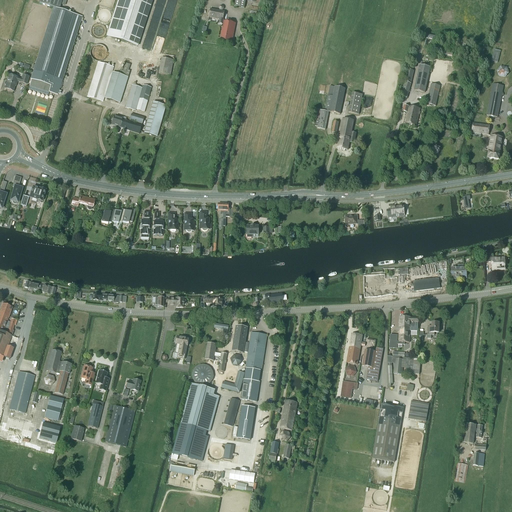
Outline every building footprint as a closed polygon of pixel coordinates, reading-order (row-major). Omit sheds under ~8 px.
[(34,68),(29,84),(50,91),(49,92),(58,95),(83,17),(60,10),(61,5),(65,6),(66,0),(40,0),(40,4),(53,8),(53,11),(40,50),(34,68)] [(117,0),(106,37),(138,47),(152,0),(117,0)] [(244,8),(245,0),(235,0),(234,6),(244,8)] [(210,9),(209,18),(219,20),(219,24),(223,25),(223,21),(224,20),(223,20),(225,12),(222,11),(222,10),(223,10),(223,9),(224,9),(224,8),(223,8),(223,7),(222,6),(221,6),(220,6),(220,7),(219,7),(219,8),(219,9),(219,10),(220,10),(220,11),(210,9)] [(223,25),(220,41),(232,44),(236,24),(223,21),(223,25)] [(170,76),(173,61),(161,58),(158,74),(170,76)] [(102,103),(113,67),(98,63),(87,98),(102,103)] [(130,65),(125,64),(123,71),(120,70),(119,74),(128,77),(130,72),(128,71),(130,65)] [(431,74),(432,71),(429,71),(430,68),(420,66),(414,91),(425,93),(429,73),(431,74)] [(411,83),(414,72),(407,70),(405,82),(411,83)] [(120,104),(128,78),(112,73),(104,100),(120,104)] [(5,82),(5,84),(5,85),(6,86),(5,89),(13,92),(15,86),(14,86),(15,83),(17,84),(17,82),(20,83),(26,85),(29,77),(23,75),(21,79),(9,76),(7,82),(6,82),(5,82)] [(407,98),(411,84),(405,83),(402,97),(407,98)] [(497,118),(503,86),(493,84),(486,116),(497,118)] [(142,88),(132,85),(125,109),(135,111),(136,110),(144,112),(151,88),(143,86),(142,88)] [(436,107),(439,91),(440,87),(431,85),(430,89),(427,105),(436,107)] [(339,115),(344,90),(344,89),(330,86),(324,112),(315,110),(313,121),(316,122),(315,127),(318,127),(317,129),(325,130),(328,112),(339,115)] [(358,115),(362,95),(352,93),(348,113),(358,115)] [(156,137),(166,106),(153,103),(144,134),(156,137)] [(416,127),(420,109),(404,106),(403,112),(407,113),(404,124),(416,127)] [(142,124),(144,118),(131,114),(129,120),(142,124)] [(139,134),(142,125),(114,117),(111,126),(139,134)] [(354,144),(355,141),(356,134),(351,133),(353,121),(343,119),(337,148),(348,150),(349,143),(354,144)] [(473,124),(471,133),(489,136),(490,126),(473,124)] [(499,160),(502,138),(491,136),(488,158),(499,160)] [(19,185),(21,178),(15,176),(13,183),(14,183),(12,188),(14,188),(11,201),(13,202),(13,203),(13,204),(14,204),(15,205),(15,204),(16,204),(17,203),(18,203),(22,189),(18,188),(19,185)] [(33,188),(30,198),(32,199),(31,202),(36,203),(37,201),(42,202),(45,192),(45,191),(44,191),(44,190),(41,189),(41,190),(40,189),(39,190),(33,188)] [(63,200),(65,191),(59,190),(57,198),(63,200)] [(29,197),(23,196),(20,206),(26,208),(29,197)] [(73,198),(71,206),(73,206),(73,207),(76,208),(76,207),(78,207),(79,204),(88,207),(87,208),(88,210),(89,210),(90,211),(91,210),(92,209),(92,208),(93,208),(95,201),(88,199),(87,199),(80,197),(79,200),(73,198)] [(61,214),(65,204),(60,202),(56,212),(61,214)] [(387,211),(388,218),(396,217),(396,215),(399,215),(399,217),(404,216),(404,211),(404,209),(403,207),(395,208),(395,207),(391,208),(391,210),(387,211)] [(112,223),(114,211),(112,210),(111,213),(104,211),(102,220),(101,222),(108,224),(108,223),(111,224),(112,223)] [(122,222),(125,211),(122,210),(121,213),(114,211),(112,223),(118,224),(118,223),(122,224),(122,222)] [(132,213),(125,211),(122,222),(122,223),(128,225),(128,224),(129,224),(129,223),(132,224),(136,211),(132,210),(132,213)] [(150,219),(150,212),(145,212),(144,212),(144,218),(143,218),(143,221),(141,221),(141,225),(140,225),(140,226),(140,227),(139,227),(139,228),(140,229),(140,230),(141,231),(140,238),(149,239),(149,230),(149,227),(149,221),(149,219),(150,219)] [(159,213),(158,213),(155,213),(154,219),(155,219),(155,222),(154,222),(153,235),(157,235),(157,236),(158,236),(158,235),(162,236),(163,230),(163,227),(163,222),(158,222),(158,219),(159,219),(159,213)] [(201,223),(200,223),(199,229),(201,229),(202,230),(203,231),(204,232),(205,232),(206,231),(207,231),(208,230),(209,230),(210,225),(209,225),(209,219),(206,219),(206,214),(201,214),(201,223)] [(177,220),(175,220),(175,215),(169,215),(169,224),(168,224),(168,230),(170,230),(170,231),(171,232),(172,233),(173,233),(175,232),(176,231),(178,231),(178,226),(177,226),(177,220)] [(193,221),(190,221),(191,215),(185,215),(185,224),(184,224),(184,231),(186,231),(186,232),(187,233),(188,233),(189,233),(191,233),(191,232),(192,231),(194,231),(194,226),(193,226),(193,221)] [(345,225),(357,225),(357,217),(345,217),(345,225)] [(255,227),(255,226),(251,226),(251,227),(247,227),(247,235),(247,238),(252,238),(252,235),(259,235),(259,227),(255,227)] [(493,271),(505,270),(504,258),(492,259),(493,271)] [(464,272),(464,268),(455,269),(455,268),(451,269),(452,280),(458,279),(458,280),(466,279),(466,272),(464,272)] [(414,292),(440,289),(439,281),(413,284),(414,292)] [(26,282),(24,288),(28,289),(29,289),(29,290),(36,292),(38,285),(30,283),(30,284),(29,284),(29,283),(26,282)] [(38,285),(36,292),(42,293),(54,296),(56,289),(46,287),(43,286),(38,285)] [(263,296),(263,301),(266,301),(269,301),(270,304),(283,302),(287,301),(286,296),(282,297),(282,294),(269,296),(269,295),(265,295),(265,296),(263,296)] [(107,296),(107,302),(113,302),(112,303),(115,304),(118,304),(119,303),(122,303),(123,297),(107,296)] [(163,307),(164,298),(158,298),(155,298),(155,306),(157,306),(157,307),(163,307)] [(183,301),(183,299),(175,299),(168,299),(168,306),(175,306),(175,307),(183,308),(183,305),(184,305),(185,304),(185,302),(184,301),(183,301)] [(2,304),(0,309),(0,331),(3,333),(7,334),(10,323),(7,322),(12,308),(2,304)] [(399,328),(398,342),(397,342),(397,336),(390,336),(390,349),(397,349),(397,345),(404,345),(404,342),(410,343),(410,331),(418,332),(418,322),(419,322),(419,318),(411,318),(399,317),(399,326),(399,328)] [(10,323),(7,334),(11,336),(12,336),(14,331),(13,330),(16,320),(11,319),(10,323)] [(427,335),(427,339),(431,339),(431,336),(434,336),(434,333),(439,333),(439,323),(432,323),(432,327),(428,327),(428,335),(427,335)] [(217,324),(216,329),(223,330),(223,334),(227,334),(228,331),(229,326),(217,324)] [(247,328),(236,326),(236,327),(235,335),(232,352),(244,354),(247,328)] [(0,331),(0,356),(4,358),(8,346),(12,336),(11,336),(7,334),(3,333),(0,331)] [(244,380),(241,400),(256,403),(260,382),(259,382),(260,371),(261,372),(267,336),(259,334),(251,333),(247,357),(245,369),(246,369),(245,380),(244,380)] [(364,347),(365,344),(361,343),(362,337),(351,335),(347,364),(357,365),(360,346),(364,347)] [(185,339),(185,337),(181,337),(181,338),(177,337),(177,339),(176,339),(175,340),(175,341),(175,342),(176,342),(176,344),(180,345),(177,359),(184,360),(187,346),(188,346),(189,339),(185,339)] [(207,344),(205,360),(214,361),(214,357),(221,358),(219,371),(224,372),(227,354),(221,353),(221,354),(216,353),(215,353),(216,345),(207,344)] [(4,358),(10,360),(14,349),(8,346),(4,358)] [(368,367),(366,380),(377,382),(383,349),(376,348),(375,352),(365,350),(362,366),(368,367)] [(56,374),(62,353),(52,350),(46,371),(56,374)] [(234,355),(230,359),(232,365),(238,366),(241,367),(241,368),(245,369),(247,357),(243,356),(243,357),(240,357),(240,356),(234,355)] [(421,360),(413,359),(404,358),(393,357),(390,357),(387,357),(389,385),(393,385),(392,364),(395,365),(394,374),(401,375),(402,368),(406,368),(405,373),(419,375),(421,360)] [(56,374),(60,375),(55,393),(63,395),(68,374),(69,374),(71,365),(62,363),(59,362),(56,374)] [(203,386),(206,385),(209,384),(212,382),(213,379),(214,375),(213,372),(212,369),(209,367),(206,365),(203,365),(200,365),(197,367),(194,369),(193,372),(192,375),(193,379),(194,382),(197,384),(200,385),(203,386)] [(92,369),(84,366),(81,379),(86,380),(85,385),(91,386),(94,376),(91,375),(92,374),(91,373),(92,369)] [(106,392),(109,381),(106,380),(106,379),(107,373),(99,371),(95,384),(101,385),(99,390),(106,392)] [(239,394),(245,374),(238,372),(234,385),(223,382),(221,389),(239,394)] [(25,414),(35,377),(19,373),(9,410),(25,414)] [(51,387),(55,382),(53,377),(48,375),(43,379),(45,385),(51,387)] [(138,392),(141,382),(133,380),(132,384),(131,384),(131,383),(128,382),(126,388),(131,389),(131,390),(138,392)] [(343,382),(340,397),(351,398),(352,390),(353,384),(343,382)] [(191,384),(172,454),(196,461),(204,430),(208,431),(219,392),(191,384)] [(50,396),(44,418),(57,421),(63,400),(50,396)] [(232,400),(225,425),(231,427),(238,402),(232,400)] [(293,431),(293,430),(292,430),(297,404),(285,401),(280,429),(293,431)] [(411,401),(408,419),(426,422),(429,405),(411,401)] [(93,405),(87,427),(97,429),(103,407),(93,405)] [(125,448),(135,412),(110,405),(108,412),(112,413),(105,442),(125,448)] [(379,419),(378,423),(372,459),(394,463),(401,422),(403,408),(381,405),(379,419)] [(242,406),(237,440),(251,442),(255,409),(242,406)] [(43,423),(41,431),(58,436),(60,428),(43,423)] [(474,444),(476,426),(466,424),(464,443),(474,444)] [(71,439),(81,442),(84,429),(74,426),(71,439)] [(41,431),(39,439),(56,443),(58,436),(41,431)] [(287,442),(291,438),(289,432),(283,431),(279,436),(281,441),(287,442)] [(272,443),(270,453),(277,454),(279,444),(272,443)] [(225,444),(223,458),(232,460),(234,446),(225,444)] [(294,451),(295,447),(286,445),(283,459),(289,460),(291,452),(293,453),(293,451),(294,451)] [(483,467),(484,454),(474,453),(473,466),(483,467)] [(466,480),(469,462),(458,460),(455,478),(466,480)] [(236,483),(235,489),(245,492),(247,485),(236,483)]
